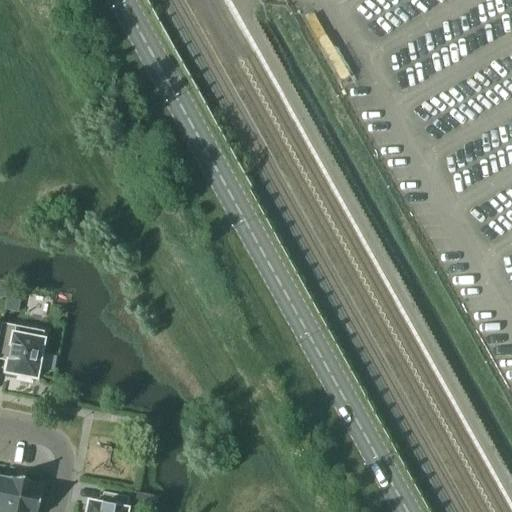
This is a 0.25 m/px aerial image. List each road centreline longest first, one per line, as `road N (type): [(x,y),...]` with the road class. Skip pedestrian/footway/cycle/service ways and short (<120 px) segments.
road 1 (tertiary): [(118,0),(406,511)]
road 2 (residential): [(0,427),(56,443),(64,469),(56,511)]
